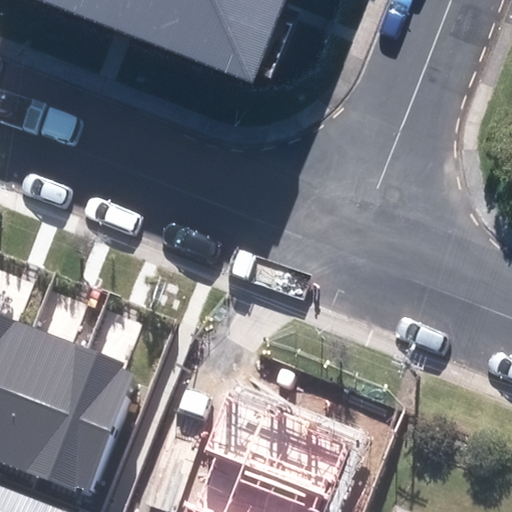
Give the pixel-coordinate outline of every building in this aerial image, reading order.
[(261,0),(296,13),(300,0),(261,0)] [(0,412),(33,326),(0,314),(0,412)] [(92,350),(33,326),(0,412),(0,460),(44,475),(92,350)] [(125,362),(92,350),(44,475),(90,492),(134,374),(122,370),(125,362)] [(208,451),(217,454),(330,499),(353,440),(231,393),(208,451)] [(207,511),(324,511),(330,499),(217,454),(196,507),(207,511)] [(72,511),(0,484),(0,511),(72,511)]
